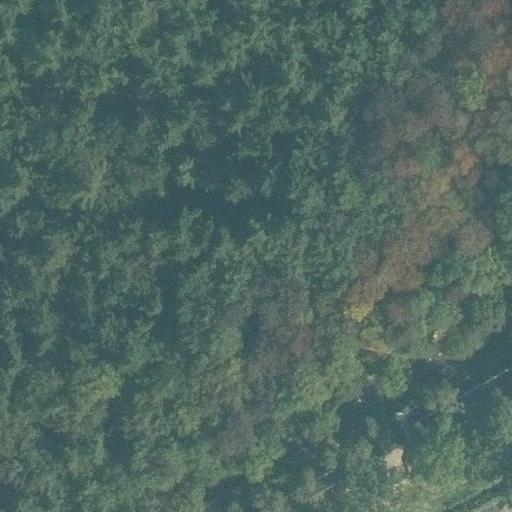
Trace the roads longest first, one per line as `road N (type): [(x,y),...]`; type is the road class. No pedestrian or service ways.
road 1 (track): [(479,35),(399,225),(367,266),(299,309),(143,370),(0,398)]
road 2 (track): [(0,99),(202,111),(351,58),(511,27)]
road 3 (secondary): [(259,511),(511,367)]
road 4 (track): [(172,0),(128,14),(49,2)]
